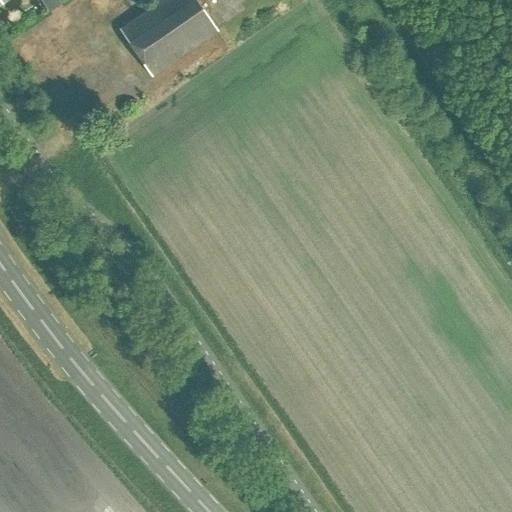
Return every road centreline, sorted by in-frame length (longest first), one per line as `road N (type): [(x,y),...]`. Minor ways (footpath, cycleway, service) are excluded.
road 1 (primary): [(209,511),(105,399),(0,263)]
road 2 (track): [(387,0),(511,182)]
